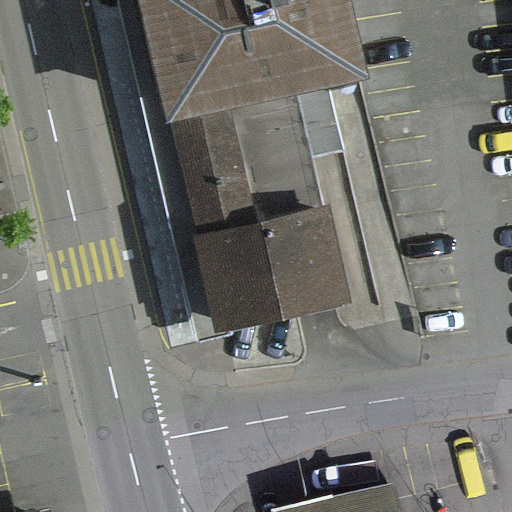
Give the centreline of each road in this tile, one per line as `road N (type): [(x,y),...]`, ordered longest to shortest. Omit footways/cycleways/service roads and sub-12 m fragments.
road 1 (secondary): [(129,443),(24,0)]
road 2 (unknown): [(492,390),(427,0)]
road 3 (residential): [(511,387),(129,443)]
